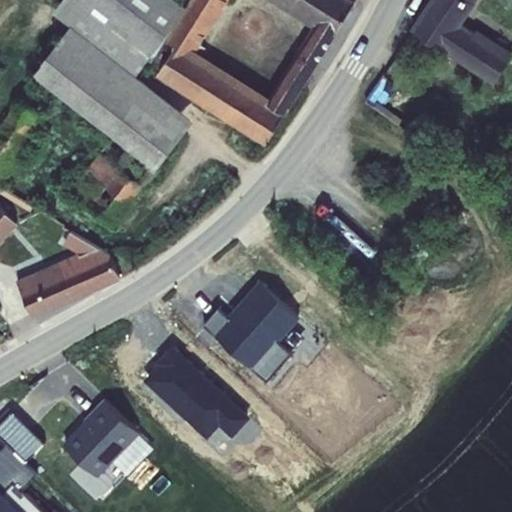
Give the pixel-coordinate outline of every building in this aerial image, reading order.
[(51,0),(50,2),(68,16),(29,64),(54,85),(84,22),(142,50),(155,32),(161,33),(181,2),(178,0),(51,0)] [(182,0),(181,2),(161,33),(155,32),(142,50),(156,59),(150,67),(260,137),(350,0),(182,0)] [(511,59),(456,22),(468,0),(423,0),(407,27),(511,96),(511,59)] [(84,22),(54,85),(104,126),(63,184),(83,199),(124,142),(147,160),(183,112),(128,68),(142,50),(84,22)] [(0,108),(0,160),(35,110),(11,93),(0,108)] [(364,128),(347,150),(410,198),(427,176),(364,128)] [(83,199),(105,214),(147,160),(124,142),(83,199)] [(50,234),(75,248),(8,277),(25,309),(113,271),(101,249),(56,223),(50,234)]
